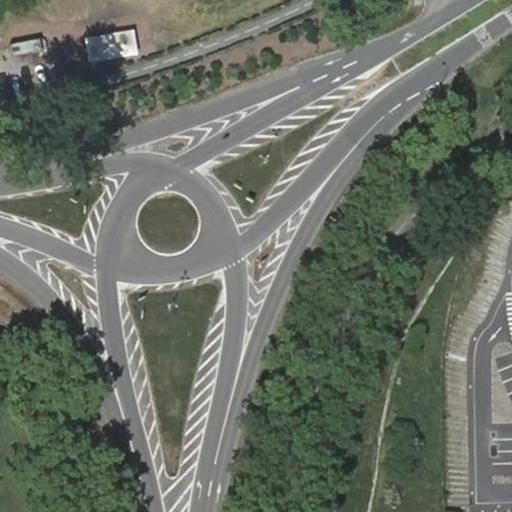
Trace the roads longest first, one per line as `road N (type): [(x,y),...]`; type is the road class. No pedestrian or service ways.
road 1 (tertiary): [(511,6),(209,205)]
road 2 (secondary): [(170,269),(177,511)]
road 3 (tertiary): [(209,205),(187,180),(153,177),(132,192),(121,226)]
road 4 (secondary): [(121,226),(0,220)]
